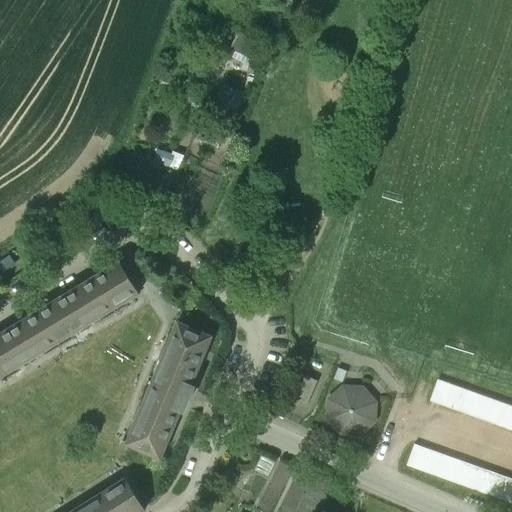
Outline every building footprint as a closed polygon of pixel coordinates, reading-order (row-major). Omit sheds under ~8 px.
[(10,258),(0,264),(0,277),(1,279),(17,268),(10,258)] [(119,261),(0,333),(0,377),(139,293),(119,261)] [(177,321),(125,443),(159,458),(170,433),(175,421),(180,409),(182,410),(183,409),(181,407),(183,403),(185,404),(186,403),(183,402),(185,397),(187,398),(188,397),(185,396),(187,392),(190,393),(190,392),(188,391),(190,386),(192,387),(193,386),(190,385),(196,372),(196,373),(201,361),(211,336),(177,321)] [(304,375),(293,400),(305,406),(317,381),(304,375)] [(511,406),(437,379),(429,400),(511,430),(511,406)] [(362,389),(344,388),(330,399),(328,418),(341,432),(359,433),(373,421),(374,403),(362,389)] [(511,479),(414,444),(407,465),(511,503),(511,479)] [(124,477),(68,511),(138,511),(144,509),(124,477)]
